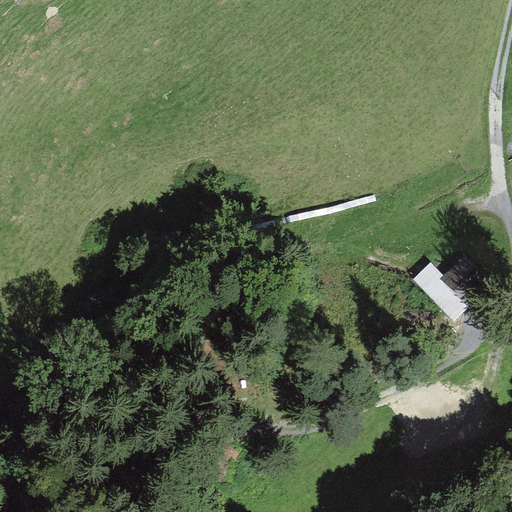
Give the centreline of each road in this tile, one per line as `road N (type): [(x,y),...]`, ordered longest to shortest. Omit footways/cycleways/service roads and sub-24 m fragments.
road 1 (track): [(511,287),(476,338),(337,420),(229,441)]
road 2 (track): [(511,21),(498,73),(496,166),(511,229)]
road 3 (track): [(113,511),(229,441)]
